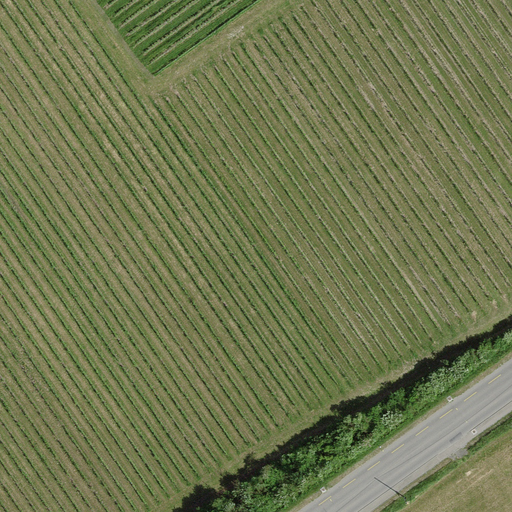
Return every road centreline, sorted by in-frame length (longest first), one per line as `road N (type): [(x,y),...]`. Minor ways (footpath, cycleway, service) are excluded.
road 1 (track): [(89,0),(154,97),(288,0)]
road 2 (tertiary): [(511,379),(326,511)]
